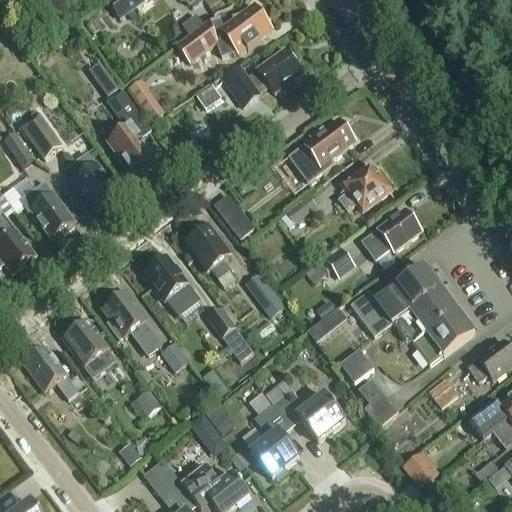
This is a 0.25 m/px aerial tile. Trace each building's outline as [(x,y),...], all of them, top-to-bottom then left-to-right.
[(115,0),(107,6),(119,23),(127,18),(132,25),(141,18),(135,11),(151,0),(115,0)] [(175,0),(180,6),(185,3),(191,11),(202,2),(204,4),(209,0),(175,0)] [(239,60),(247,54),(248,56),(261,46),(260,45),(273,36),(254,11),(224,33),(221,24),(211,27),(210,26),(177,51),(190,69),(218,49),(222,62),(237,57),(239,60)] [(190,34),(205,26),(201,17),(186,25),(190,34)] [(260,100),(270,92),(275,99),(303,79),(286,55),(258,75),(259,77),(250,84),(241,72),(227,82),(247,110),(260,100)] [(151,126),(165,116),(141,83),(127,93),(151,126)] [(204,97),(211,108),(224,101),(217,89),(204,97)] [(126,133),(107,147),(116,159),(134,185),(136,184),(137,185),(148,177),(147,176),(160,167),(149,152),(151,151),(145,143),(144,144),(142,142),(150,136),(123,99),(116,103),(115,102),(108,108),(126,133)] [(40,119),(28,128),(22,132),(44,164),(62,150),(40,119)] [(287,164),(306,191),(334,171),(331,167),(356,148),(339,126),(325,136),(323,134),(311,143),(312,145),(300,154),(300,155),(287,164)] [(14,137),(3,146),(22,172),(33,163),(14,137)] [(89,157),(68,173),(77,186),(75,188),(95,217),(119,200),(89,157)] [(347,217),(357,210),(363,218),(392,196),(372,169),(343,190),(349,198),(339,205),(347,217)] [(75,228),(45,187),(36,194),(28,183),(11,195),(28,218),(31,216),(53,245),(75,228)] [(281,223),(289,233),(317,211),(308,200),(286,217),(287,219),(281,223)] [(237,213),(223,223),(238,243),(252,232),(237,213)] [(395,253),(397,256),(422,238),(405,216),(362,248),(376,267),(395,253)] [(0,274),(6,269),(14,279),(36,262),(3,218),(0,220),(0,274)] [(211,275),(219,285),(231,276),(223,266),(230,261),(208,233),(186,250),(207,278),(211,275)] [(323,262),(304,276),(312,288),(331,273),(339,283),(355,271),(341,252),(325,264),(323,262)] [(200,306),(188,290),(189,289),(169,263),(147,280),(166,305),(170,303),(182,319),(200,306)] [(424,270),(392,294),(377,305),(369,296),(350,310),(374,342),(393,328),(441,292),(424,270)] [(259,278),(244,289),(271,324),(286,313),(259,278)] [(408,343),(412,348),(457,315),(441,292),(393,328),(406,345),(408,343)] [(140,350),(148,361),(161,351),(144,329),(148,326),(127,297),(103,315),(110,325),(106,328),(118,345),(123,342),(124,344),(131,339),(140,350)] [(330,306),(316,316),(323,325),(334,316),(336,315),(330,306)] [(225,309),(206,323),(240,367),(253,357),(231,329),(237,325),(225,309)] [(430,371),(442,361),(474,337),(457,315),(412,348),(430,371)] [(115,363),(109,355),(88,326),(65,344),(82,369),(82,370),(91,382),(115,363)] [(320,327),(308,336),(316,347),(328,337),(320,327)] [(492,386),(511,371),(511,357),(503,345),(467,372),(478,387),(488,380),(492,386)] [(175,347),(160,358),(175,378),(190,367),(175,347)] [(70,408),(80,400),(67,383),(69,382),(48,354),(26,370),(47,398),(57,390),(70,408)] [(354,388),(373,373),(359,354),(340,369),(354,388)] [(218,404),(229,394),(213,375),(202,384),(218,404)] [(445,383),(428,396),(441,412),(458,399),(445,383)] [(379,433),(398,418),(372,386),(359,396),(370,410),(364,415),(379,433)] [(290,394),(271,409),(290,432),(300,424),(318,446),(344,426),(323,398),(304,413),(290,394)] [(135,406),(146,422),(160,411),(149,395),(135,406)] [(492,436),(511,420),(511,398),(481,422),(484,426),(474,433),(482,444),(492,436)] [(236,430),(220,409),(206,420),(222,441),(236,430)] [(290,432),(271,409),(252,424),(267,442),(249,455),(271,483),(298,462),(281,440),(290,432)] [(511,420),(492,436),(482,444),(484,446),(494,439),(503,451),(511,443),(511,420)] [(129,448),(119,457),(130,471),(141,462),(129,448)] [(439,479),(422,456),(402,472),(419,495),(439,479)] [(192,511),(196,509),(178,487),(161,465),(143,480),(167,511),(192,511)] [(491,466),(474,478),(481,488),(498,475),(491,466)] [(231,478),(218,488),(203,468),(178,487),(196,509),(198,511),(211,511),(213,510),(214,511),(234,511),(249,501),(231,478)]
